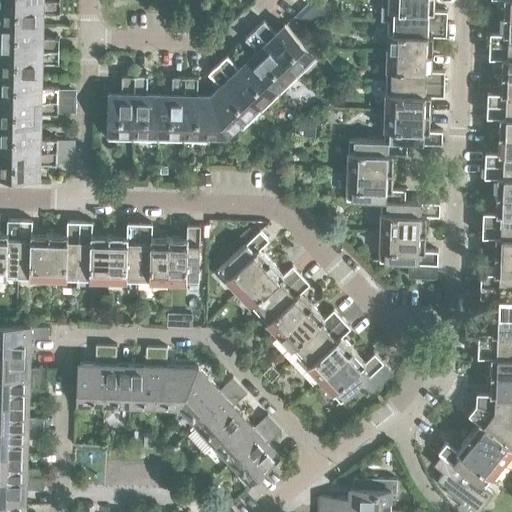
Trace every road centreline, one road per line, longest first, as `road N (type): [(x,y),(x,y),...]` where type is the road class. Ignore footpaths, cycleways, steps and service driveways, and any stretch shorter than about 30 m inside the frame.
road 1 (residential): [(62,494),(67,346),(83,331),(206,336),(323,460)]
road 2 (residential): [(416,384),(405,342),(306,230),(270,208),(84,203)]
road 3 (residential): [(416,384),(451,336),(463,0)]
road 4 (residential): [(90,39),(223,41),(266,0)]
road 5 (residential): [(84,203),(90,39)]
road 6 (residential): [(198,495),(62,494)]
